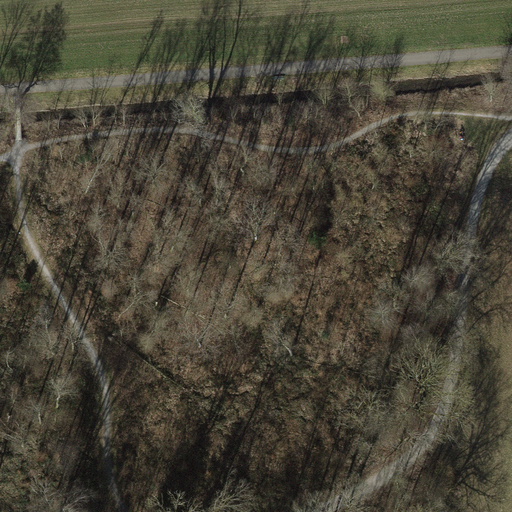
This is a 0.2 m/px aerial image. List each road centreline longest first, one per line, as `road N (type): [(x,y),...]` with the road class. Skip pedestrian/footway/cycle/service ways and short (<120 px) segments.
road 1 (track): [(511,119),(399,115),(333,146),(294,150),(142,129),(73,136),(0,156)]
road 2 (track): [(511,50),(0,90)]
road 3 (track): [(300,511),(408,459),(448,392),(476,200),(511,136)]
road 4 (track): [(120,511),(105,475),(96,359),(24,223),(16,151)]
